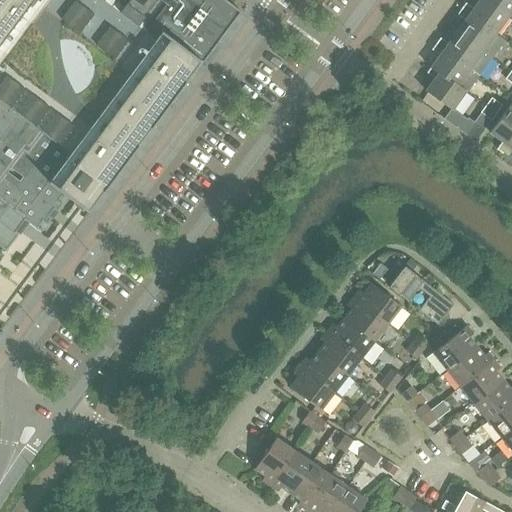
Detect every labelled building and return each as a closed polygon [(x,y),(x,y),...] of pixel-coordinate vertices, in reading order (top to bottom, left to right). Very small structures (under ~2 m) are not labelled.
[(87,210),(103,189),(106,191),(127,163),(164,113),(200,64),(241,12),(225,0),(0,0),(0,246),(6,251),(18,234),(14,231),(24,218),(37,228),(42,221),(47,224),(51,218),(49,216),(54,209),(56,211),(61,204),(57,201),(63,193),(87,210)] [(465,3),(461,9),(495,34),(508,16),(486,0),(479,0),(473,9),(465,3)] [(511,0),(486,0),(508,16),(511,18),(511,0)] [(505,41),(495,34),(461,9),(457,15),(465,20),(456,32),(492,58),(505,41)] [(440,38),(436,44),(479,76),(492,58),(456,32),(448,44),(440,38)] [(431,66),(466,91),(467,92),(479,76),(436,44),(432,49),(439,55),(431,66)] [(466,91),(431,66),(427,73),(434,78),(425,91),(452,110),(466,91)] [(491,98),(486,105),(496,113),(502,106),(491,98)] [(511,102),(509,106),(490,132),(502,142),(496,150),(502,154),(511,140),(511,102)] [(491,120),(496,113),(486,105),(480,113),(491,120)] [(475,123),(466,135),(475,141),(484,129),(475,123)] [(511,140),(502,154),(508,158),(511,152),(511,140)] [(380,264),(372,274),(379,279),(387,269),(380,264)] [(404,266),(388,286),(407,301),(418,287),(429,296),(418,310),(437,325),(453,304),(404,266)] [(353,297),(387,324),(401,306),(371,283),(363,293),(359,290),(353,297)] [(374,341),(387,324),(353,297),(347,305),(351,309),(344,318),(374,341)] [(360,358),(374,341),(344,318),(337,327),(333,324),(327,331),(360,358)] [(432,352),(446,370),(476,346),(468,337),(472,334),(466,326),(432,352)] [(317,352),(347,375),(360,358),(327,331),(320,339),(324,343),(317,352)] [(418,335),(412,343),(422,351),(428,343),(418,335)] [(416,359),(422,351),(412,343),(406,351),(416,359)] [(446,370),(460,387),(493,360),(487,352),(483,355),(476,346),(446,370)] [(334,392),(347,375),(317,352),(310,361),(306,358),(300,366),(334,392)] [(493,360),(460,387),(474,404),(503,380),(496,371),(500,368),(493,360)] [(334,392),(300,366),(294,373),(298,377),(290,387),(320,410),(334,392)] [(385,377),(395,385),(401,378),(391,369),(385,377)] [(389,393),(395,385),(385,377),(379,385),(389,393)] [(474,404),(487,420),(511,400),(511,387),(511,389),(503,380),(474,404)] [(410,386),(400,394),(406,402),(416,394),(410,386)] [(511,400),(487,420),(501,437),(511,428),(511,400)] [(420,419),(430,411),(424,403),(414,411),(420,419)] [(358,411),(368,419),(374,412),(364,404),(358,411)] [(310,428),(317,417),(309,411),(301,422),(310,428)] [(368,419),(358,411),(352,419),(362,427),(368,419)] [(430,411),(420,419),(426,426),(436,418),(430,411)] [(317,417),(310,428),(318,433),(325,423),(317,417)] [(511,428),(501,437),(511,451),(511,428)] [(449,439),(455,446),(465,438),(459,431),(449,439)] [(344,435),(337,446),(345,452),(352,441),(344,435)] [(270,485),(294,450),(275,437),(254,468),(264,476),(261,480),(270,485)] [(455,446),(461,454),(471,446),(465,438),(455,446)] [(365,461),(372,451),(364,445),(357,456),(365,461)] [(294,450),(270,485),(278,491),(281,487),(290,493),(311,462),(294,450)] [(372,451),(365,461),(373,467),(380,456),(372,451)] [(311,462),(290,493),(300,500),(297,504),(306,510),(330,475),(311,462)] [(484,479),(493,471),(487,463),(477,471),(484,479)] [(493,471),(484,479),(490,487),(500,479),(493,471)] [(317,511),(330,511),(347,487),(330,475),(306,510),(308,511),(315,511),(316,511),(317,511)] [(347,487),(330,511),(357,511),(366,500),(347,487)] [(400,503),(408,492),(400,487),(392,497),(400,503)] [(503,511),(465,491),(456,506),(445,500),(441,508),(447,511),(503,511)] [(408,492),(400,503),(409,508),(416,498),(408,492)]
